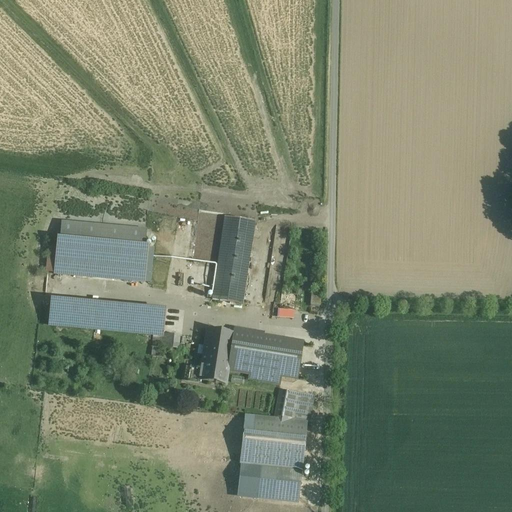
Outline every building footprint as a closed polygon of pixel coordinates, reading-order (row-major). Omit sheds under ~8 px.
[(255,222),(224,217),(223,230),(253,234),(255,222)] [(53,276),(151,284),(154,246),(145,245),(146,232),(62,225),(61,239),(56,238),(53,276)] [(253,234),(223,230),(212,300),(243,305),(253,234)] [(164,336),(166,310),(53,300),(50,325),(164,336)] [(278,318),(294,318),(295,310),(278,309),(278,318)] [(233,334),(207,330),(202,364),(228,367),(233,334)] [(303,344),(233,333),(233,334),(228,367),(228,369),(249,372),(248,380),(280,385),(281,377),(297,380),(303,344)] [(165,335),(164,349),(180,349),(181,335),(165,335)] [(228,367),(202,364),(201,372),(200,381),(225,385),(228,369),(228,367)] [(201,372),(186,369),(184,381),(200,384),(200,381),(201,372)] [(305,396),(280,391),(274,420),(275,420),(276,420),(276,421),(285,422),(285,421),(286,421),(286,422),(295,423),(295,422),(296,422),(296,423),(300,423),(305,396)] [(314,397),(305,396),(300,423),(305,424),(305,423),(306,423),(306,424),(309,424),(314,397)] [(246,417),(245,417),(240,466),(241,466),(241,465),(250,466),(255,418),(246,417)] [(300,423),(296,423),(296,422),(295,422),(295,423),(286,422),(286,421),(285,421),(285,422),(276,421),(276,420),(275,420),(274,420),(266,420),(266,419),(265,419),(256,418),(255,418),(250,466),(250,467),(251,467),(251,466),(260,467),(260,468),(261,468),(261,467),(270,468),(270,469),(271,469),(271,468),(276,469),(280,469),(280,470),(281,470),(281,469),(290,470),(290,471),(291,471),(291,470),(300,471),(300,472),(301,472),(306,424),(306,423),(305,423),(305,424),(300,423)] [(290,470),(281,469),(281,470),(280,470),(280,469),(276,469),(276,470),(274,497),(298,499),(301,472),(300,472),(300,471),(291,470),(291,471),(290,471),(290,470)] [(298,499),(274,497),(273,503),(298,505),(298,501),(298,499)]
